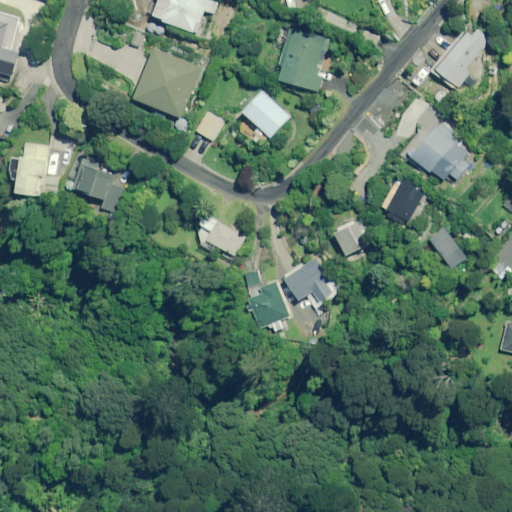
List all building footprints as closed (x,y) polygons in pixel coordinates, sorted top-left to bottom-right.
[(160,0),(155,15),(198,32),(207,9),(216,13),(220,3),(213,0),(160,0)] [(11,15),(0,11),(0,78),(11,82),(21,51),(4,46),(9,32),(5,31),(11,15)] [(491,39),(471,23),(434,70),(457,89),(464,81),(472,87),(483,73),(477,68),(472,74),(467,69),(491,39)] [(326,37),(291,26),(284,51),(288,52),(280,78),(321,91),(325,77),(315,74),(326,37)] [(155,47),(141,87),(136,98),(182,117),(203,67),(155,47)] [(293,116),(265,90),(246,111),(273,137),(293,116)] [(225,120),(208,111),(198,130),(215,139),(225,120)] [(190,121),(177,117),(174,126),(186,131),(190,121)] [(448,181),(453,175),(460,180),(470,166),(463,161),(470,152),(439,129),(417,159),(448,181)] [(50,144),(26,142),(25,155),(22,155),(20,192),(40,194),(41,174),(48,175),(50,144)] [(116,173),(84,163),(76,189),(109,199),(116,173)] [(427,192),(399,176),(382,205),(410,221),(427,192)] [(247,236),(208,213),(202,223),(209,228),(204,237),(237,255),(247,236)] [(371,244),(359,220),(336,231),(348,255),(371,244)] [(468,258),(445,225),(429,236),(453,269),(468,258)] [(332,278),(317,255),(286,276),(302,300),(307,296),(316,309),(345,290),(336,276),(332,278)] [(261,283),(258,271),(246,274),(249,286),(261,283)] [(293,316),(277,280),(262,287),(265,293),(252,299),(264,327),(273,323),(277,331),(285,327),(282,320),(293,316)]
